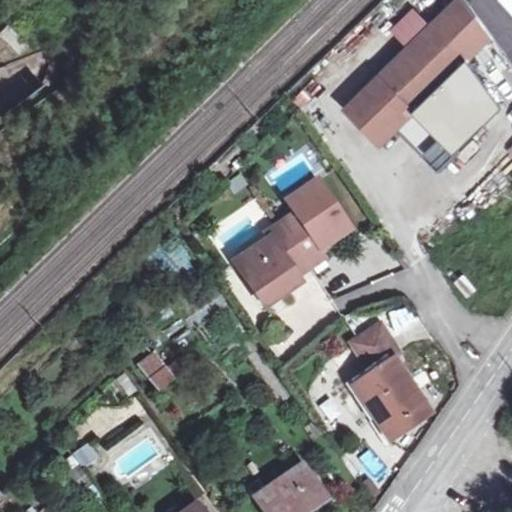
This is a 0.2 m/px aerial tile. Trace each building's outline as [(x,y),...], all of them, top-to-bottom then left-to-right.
[(461,0),(460,0),(344,112),(372,141),(388,125),(394,130),(429,167),(435,162),(441,168),(500,112),(464,63),(490,38),(461,0)] [(511,0),(495,0),(511,19),(511,0)] [(388,125),(372,141),(377,146),(394,130),(388,125)] [(292,217),(276,227),(306,271),(322,260),(317,252),(331,243),(328,239),(343,228),(313,184),(283,205),(292,217)] [(293,280),(306,271),(276,227),(262,237),(266,242),(231,266),(252,297),(259,292),(269,305),(284,295),(280,289),(293,280)] [(346,232),(343,228),(328,239),(331,243),(346,232)] [(297,286),(293,280),(280,289),(284,295),(297,286)] [(259,292),(252,297),(262,310),(269,305),(259,292)] [(348,390),(386,443),(426,414),(388,361),(393,358),(373,329),(347,347),(367,376),(348,390)] [(157,390),(175,374),(152,347),(134,363),(157,390)] [(73,450),(82,466),(98,457),(89,440),(73,450)] [(298,467),(250,504),(255,511),(302,511),(321,498),(298,467)]
